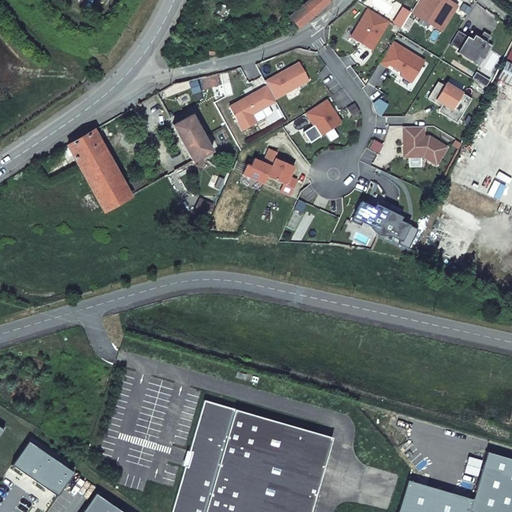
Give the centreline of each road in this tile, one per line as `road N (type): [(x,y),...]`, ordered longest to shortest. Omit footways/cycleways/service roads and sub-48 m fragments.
road 1 (unclassified): [(0,337),(163,284),(234,282),(511,340)]
road 2 (unknown): [(92,309),(105,340),(133,359),(304,402)]
road 3 (residential): [(125,76),(244,58),(307,35)]
road 4 (unclassified): [(307,35),(366,104),(358,149),(335,184)]
road 5 (tertiary): [(125,76),(0,168)]
